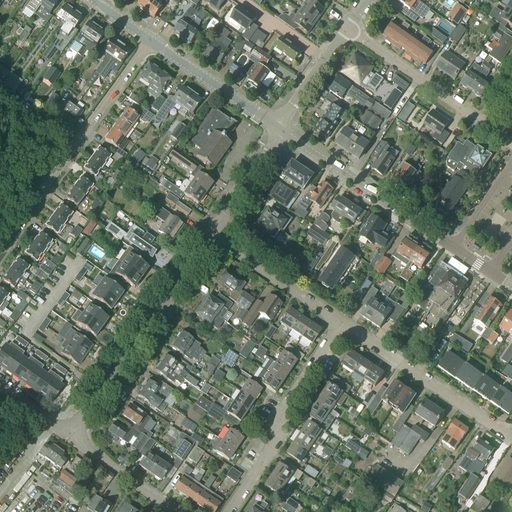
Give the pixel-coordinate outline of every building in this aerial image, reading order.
[(34,16),(38,9),(44,0),(29,0),(28,2),(30,3),(25,10),(34,16)] [(53,0),(44,0),(38,9),(46,15),(42,21),(47,24),(51,18),(48,16),(57,3),(53,0)] [(140,10),(145,14),(155,0),(141,0),(137,6),(141,9),(140,10)] [(155,0),(145,14),(150,18),(151,16),(154,19),(164,7),(161,5),(164,0),(174,0),(179,4),(182,0),(155,0)] [(204,0),(220,11),(228,0),(204,0)] [(312,19),(317,22),(324,11),(314,4),(316,0),(304,0),(307,1),(300,11),(312,19)] [(423,20),(430,11),(417,1),(415,0),(398,0),(398,2),(406,8),(401,14),(415,23),(419,17),(423,20)] [(447,18),(458,25),(467,12),(457,5),(447,18)] [(50,35),(38,50),(43,54),(49,45),(54,39),(73,13),(64,7),(55,20),(60,24),(51,36),(50,35)] [(232,19),(250,32),(259,20),(241,7),(232,19)] [(504,22),(511,27),(511,12),(509,10),(507,9),(503,14),(495,9),(489,19),(499,25),(501,27),(504,22)] [(173,32),(182,39),(198,17),(193,13),(193,12),(192,12),(193,12),(190,10),(173,32)] [(292,14),(285,24),(295,31),(298,27),(308,34),(317,22),(312,19),(300,11),(296,17),(292,14)] [(73,13),(54,39),(58,41),(62,35),(67,39),(81,19),(73,13)] [(169,19),(163,15),(160,20),(165,24),(169,19)] [(198,17),(182,39),(191,45),(200,33),(196,30),(203,20),(198,17)] [(392,46),(407,25),(404,23),(400,28),(392,22),(383,36),(386,38),(385,40),(392,46)] [(77,56),(96,29),(88,23),(79,36),(80,36),(75,43),(78,46),(73,53),(77,55),(77,56)] [(27,25),(17,40),(22,44),(32,28),(27,25)] [(404,51),(413,37),(406,32),(410,27),(407,25),(392,46),(400,51),(401,49),(404,51)] [(491,36),(499,41),(504,34),(501,32),(503,28),(501,27),(499,25),(491,36)] [(459,26),(450,40),(456,44),(466,31),(459,26)] [(220,46),(225,38),(227,39),(230,34),(222,28),(218,34),(219,34),(214,42),(214,41),(205,54),(220,65),(228,52),(220,46)] [(95,47),(104,34),(96,29),(77,56),(73,62),(77,65),(81,59),(86,52),(89,54),(95,47)] [(447,41),(435,32),(431,38),(444,46),(447,41)] [(500,65),(511,47),(511,40),(504,36),(500,42),(489,58),(500,65)] [(413,60),(427,39),(424,37),(421,42),(413,37),(404,51),(407,53),(405,55),(413,60)] [(88,89),(98,77),(99,76),(103,71),(120,45),(111,39),(102,52),(106,55),(102,61),(103,62),(95,73),(93,74),(84,86),(88,89)] [(295,63),(302,53),(281,39),(274,48),(295,63)] [(427,39),(413,60),(420,65),(422,63),(425,65),(434,52),(427,46),(430,42),(427,39)] [(246,44),(240,40),(234,49),(240,53),(246,44)] [(255,46),(262,50),(265,45),(258,41),(255,46)] [(243,51),(250,55),(255,48),(248,43),(243,51)] [(49,45),(43,54),(41,57),(47,62),(56,50),(49,45)] [(114,74),(121,65),(130,52),(120,45),(103,71),(99,76),(98,77),(103,80),(110,71),(114,74)] [(266,66),(271,59),(257,49),(252,57),(249,61),(255,65),(253,67),(247,75),(250,77),(247,80),(259,89),(270,73),(263,69),(265,66),(266,66)] [(456,81),(466,67),(446,53),(436,68),(456,81)] [(342,74),(360,86),(360,84),(367,89),(368,87),(375,92),(384,80),(376,75),(375,77),(369,73),(372,68),(355,56),(342,74)] [(480,78),(488,66),(484,63),(480,70),(474,66),(470,72),(461,85),(471,92),(480,78)] [(144,83),(149,86),(159,72),(148,65),(139,79),(144,83)] [(480,78),(471,92),(481,98),(489,86),(484,82),(488,75),(492,69),(488,66),(480,78)] [(51,86),(59,74),(51,69),(44,80),(51,86)] [(159,72),(149,86),(161,94),(170,80),(159,72)] [(10,75),(2,85),(13,93),(21,83),(10,75)] [(370,100),(350,86),(339,78),(333,87),(332,86),(328,90),(330,91),(330,92),(340,100),(345,93),(365,107),(370,100)] [(408,87),(409,86),(402,81),(398,87),(405,92),(408,87)] [(181,108),(191,95),(181,88),(172,101),(168,98),(166,102),(158,114),(155,118),(154,118),(152,121),(154,121),(155,122),(157,123),(159,123),(161,122),(163,121),(164,119),(165,118),(166,116),(172,108),(176,104),(181,108)] [(137,105),(140,101),(131,94),(127,99),(137,105)] [(52,111),(60,101),(52,95),(44,106),(52,111)] [(191,95),(181,108),(187,112),(184,117),(188,120),(201,102),(191,95)] [(332,105),(336,99),(329,95),(325,101),(327,102),(332,106),(332,105)] [(151,109),(158,114),(166,102),(159,97),(151,109)] [(389,99),(384,106),(390,110),(395,103),(389,99)] [(370,100),(365,107),(386,121),(391,114),(370,100)] [(67,118),(75,107),(67,101),(59,112),(67,118)] [(332,105),(332,106),(327,102),(321,111),(326,114),(314,132),(326,140),(338,123),(336,122),(338,119),(343,122),(347,116),(332,105)] [(75,107),(67,118),(74,123),(82,112),(75,107)] [(154,118),(141,108),(135,116),(127,110),(119,121),(130,129),(137,120),(143,124),(146,124),(149,125),(154,118)] [(229,121),(213,109),(189,143),(200,151),(197,156),(196,156),(196,157),(203,162),(202,164),(205,165),(206,164),(213,169),(214,169),(214,168),(217,163),(218,164),(218,163),(218,162),(221,157),(222,158),(222,157),(226,151),(226,152),(227,151),(226,151),(230,146),(231,145),(230,145),(231,145),(223,139),(224,138),(222,137),(225,132),(230,135),(237,125),(230,120),(229,121)] [(442,146),(449,136),(443,131),(449,123),(432,112),(424,124),(435,133),(431,139),(442,146)] [(373,134),(381,122),(366,113),(358,124),(353,121),(336,145),(358,160),(375,136),(373,134)] [(123,139),(130,129),(119,121),(112,131),(123,139)] [(170,138),(177,143),(186,130),(179,125),(170,138)] [(116,149),(123,139),(112,131),(104,141),(116,149)] [(461,172),(476,149),(466,142),(466,143),(463,141),(461,142),(459,144),(458,143),(448,159),(448,160),(446,162),(447,168),(454,172),(456,169),(461,172)] [(391,149),(382,143),(374,155),(379,158),(371,169),(383,177),(395,159),(387,154),(391,149)] [(476,149),(461,172),(471,178),(474,173),(476,174),(480,169),(482,171),(491,156),(477,147),(476,149)] [(99,149),(91,160),(102,168),(110,158),(99,149)] [(205,195),(212,184),(199,175),(202,170),(174,149),(169,156),(192,172),(189,176),(194,180),(190,184),(205,195)] [(123,160),(126,156),(118,150),(115,154),(123,160)] [(138,151),(130,162),(136,167),(145,156),(138,151)] [(87,165),(84,170),(90,175),(88,178),(97,185),(99,181),(95,178),(102,168),(91,160),(87,165)] [(149,161),(145,166),(151,171),(155,165),(149,161)] [(298,166),(293,162),(283,176),(281,175),(277,181),(279,182),(270,197),(286,207),(299,188),(304,191),(313,176),(312,175),(313,174),(308,171),(308,172),(303,169),(304,168),(298,165),(298,166)] [(411,168),(408,165),(405,163),(391,183),(405,192),(415,177),(418,179),(421,174),(419,172),(421,168),(414,163),(411,168)] [(113,176),(119,180),(123,176),(116,171),(113,176)] [(466,185),(471,178),(461,172),(456,178),(454,177),(451,181),(449,180),(445,185),(447,186),(433,208),(448,218),(468,187),(466,185)] [(116,184),(119,180),(113,176),(110,180),(113,182),(116,184)] [(78,182),(73,189),(84,197),(92,187),(100,193),(103,189),(97,185),(88,178),(85,182),(84,182),(81,179),(78,182)] [(190,185),(185,181),(180,187),(181,190),(179,192),(174,189),(175,188),(166,182),(161,188),(170,195),(179,201),(179,200),(180,201),(183,196),(197,205),(205,195),(190,184),(190,185)] [(111,192),(116,184),(113,182),(108,190),(111,192)] [(317,190),(312,187),(298,208),(306,213),(312,203),(321,209),(333,190),(323,183),(318,189),(317,189),(317,190)] [(73,189),(66,199),(77,208),(84,197),(73,189)] [(173,208),(179,201),(170,195),(165,202),(173,208)] [(344,225),(347,220),(353,224),(355,222),(358,224),(366,213),(356,207),(355,209),(342,200),(339,198),(332,209),(335,211),(331,216),(332,219),(333,221),(334,222),(335,222),(336,223),(337,224),(339,225),(340,225),(341,225),(344,225)] [(93,203),(99,208),(102,204),(96,199),(93,203)] [(186,217),(191,211),(179,202),(174,209),(186,217)] [(90,208),(96,212),(99,208),(93,203),(90,208)] [(170,216),(160,209),(150,203),(145,210),(151,215),(157,219),(164,224),(178,234),(184,225),(170,216)] [(53,217),(64,225),(71,215),(60,207),(53,217)] [(292,219),(277,209),(274,213),(269,210),(262,219),(280,232),(280,231),(283,233),(292,219)] [(313,226),(324,234),(328,228),(325,227),(330,219),(322,214),(313,226)] [(147,220),(154,224),(157,219),(151,215),(147,220)] [(56,235),(64,225),(53,217),(45,227),(56,235)] [(359,229),(363,231),(360,237),(373,246),(375,243),(384,248),(390,239),(381,233),(386,226),(384,225),(385,224),(379,220),(378,221),(372,217),(366,227),(361,224),(359,229)] [(274,240),(280,232),(262,219),(257,228),(274,240)] [(96,225),(90,221),(86,227),(90,229),(94,229),(96,225)] [(178,234),(164,224),(162,226),(160,224),(158,228),(160,230),(158,232),(172,242),(178,234)] [(124,235),(109,225),(105,231),(119,242),(122,238),(124,235)] [(331,238),(324,234),(313,226),(307,236),(324,248),(331,238)] [(72,231),(78,236),(82,231),(75,227),(72,231)] [(151,243),(153,241),(133,227),(126,237),(124,235),(122,238),(128,242),(151,259),(158,249),(151,243)] [(75,240),(78,236),(72,231),(69,236),(75,240)] [(32,245),(44,253),(51,243),(40,234),(32,245)] [(82,258),(92,244),(85,239),(75,253),(82,258)] [(407,266),(419,248),(406,239),(400,248),(398,252),(396,250),(391,256),(407,266)] [(36,263),(44,253),(32,245),(25,255),(36,263)] [(64,254),(67,250),(61,245),(58,249),(64,254)] [(125,253),(118,262),(122,265),(123,266),(141,279),(142,277),(143,278),(148,272),(148,271),(147,271),(149,269),(137,261),(141,256),(140,256),(136,253),(130,249),(129,248),(128,248),(125,253)] [(407,266),(405,269),(401,276),(409,281),(413,275),(409,272),(413,265),(421,270),(431,255),(421,248),(419,248),(407,266)] [(356,267),(360,261),(342,249),(319,282),(333,291),(337,284),(339,286),(343,279),(341,278),(351,264),(356,267)] [(329,249),(320,263),(323,265),(326,264),(332,254),(332,251),(329,249)] [(55,255),(49,263),(55,268),(61,259),(55,255)] [(309,275),(319,260),(313,256),(303,271),(309,275)] [(374,271),(382,277),(392,263),(383,257),(379,264),(375,270),(374,271)] [(10,270),(21,279),(28,268),(17,260),(10,270)] [(373,260),(370,266),(375,270),(379,264),(373,260)] [(39,270),(48,277),(51,273),(55,268),(49,263),(45,261),(41,267),(39,270)] [(111,273),(108,277),(111,279),(120,285),(123,281),(130,286),(134,289),(136,287),(136,288),(141,282),(141,281),(140,280),(141,279),(123,266),(122,265),(118,262),(112,272),(111,273)] [(468,282),(441,263),(438,268),(437,267),(426,282),(428,283),(424,288),(423,287),(412,303),(428,314),(434,305),(450,316),(459,303),(457,301),(466,288),(465,287),(468,282)] [(82,268),(78,274),(83,278),(87,272),(89,273),(92,269),(86,264),(82,268)] [(25,281),(21,279),(10,270),(2,281),(13,289),(18,283),(22,286),(25,281)] [(38,270),(35,275),(40,279),(41,280),(45,275),(38,270)] [(238,295),(245,284),(241,282),(242,282),(226,271),(219,281),(238,295)] [(79,284),(83,278),(78,274),(74,280),(79,284)] [(98,288),(117,302),(124,293),(104,279),(98,288)] [(32,287),(38,291),(41,287),(35,283),(32,287)] [(34,296),(38,291),(32,287),(28,291),(34,296)] [(111,311),(117,302),(98,288),(91,297),(111,311)] [(371,323),(382,306),(377,303),(380,299),(376,296),(378,292),(372,288),(363,302),(369,306),(361,317),(371,323)] [(73,293),(70,297),(82,305),(85,301),(81,298),(82,297),(74,291),(73,293)] [(60,299),(65,302),(69,296),(64,293),(60,299)] [(240,298),(233,293),(228,299),(246,312),(254,301),(243,294),(240,298)] [(214,302),(207,298),(201,306),(221,320),(232,305),(218,295),(214,302)] [(270,321),(281,305),(269,296),(262,306),(256,302),(250,311),(241,324),(248,328),(257,315),(258,313),(270,321)] [(490,325),(502,307),(489,298),(480,312),(474,321),(487,329),(490,324),(490,325)] [(61,308),(65,302),(60,299),(56,305),(61,308)] [(382,306),(371,323),(380,329),(387,319),(395,324),(404,310),(396,304),(391,312),(382,306)] [(89,306),(82,315),(102,329),(108,320),(89,306)] [(195,315),(217,331),(223,322),(221,320),(201,306),(200,309),(198,309),(196,312),(197,313),(195,315)] [(11,315),(17,319),(20,315),(14,310),(11,315)] [(247,314),(242,310),(235,320),(241,324),(247,314)] [(290,331),(299,317),(288,310),(279,324),(290,331)] [(78,311),(71,320),(76,324),(95,338),(102,329),(82,315),(78,311)] [(509,334),(511,329),(511,313),(500,329),(509,334)] [(14,323),(17,319),(11,315),(8,319),(14,323)] [(301,338),(310,324),(299,317),(290,331),(301,338)] [(42,325),(46,328),(51,322),(46,319),(42,325)] [(310,324),(301,338),(311,345),(321,331),(310,324)] [(42,334),(46,328),(42,325),(37,330),(42,334)] [(270,327),(263,338),(269,341),(276,331),(270,327)] [(71,330),(63,340),(65,341),(86,356),(93,346),(77,335),(75,334),(71,330)] [(176,340),(199,357),(203,352),(198,348),(200,346),(194,342),(181,333),(176,340)] [(492,345),(498,337),(492,333),(487,341),(492,345)] [(450,344),(468,355),(473,347),(455,336),(450,344)] [(198,363),(201,358),(199,357),(176,340),(170,348),(178,353),(189,361),(191,359),(198,363)] [(65,341),(60,348),(63,350),(61,354),(78,366),(83,359),(86,356),(65,341)] [(239,356),(245,360),(255,347),(249,342),(239,356)] [(0,367),(3,369),(17,348),(11,344),(9,347),(5,344),(0,351),(0,367)] [(507,365),(511,358),(511,344),(501,361),(507,365)] [(289,355),(293,349),(288,346),(284,352),(289,355)] [(257,352),(264,356),(266,352),(259,347),(257,352)] [(12,376),(25,358),(22,356),(24,353),(17,348),(3,369),(12,376)] [(293,349),(289,355),(300,362),(304,357),(293,349)] [(456,380),(469,361),(469,360),(466,365),(456,358),(459,354),(451,349),(438,368),(456,380)] [(238,358),(227,351),(220,362),(231,369),(238,358)] [(261,360),(264,356),(257,352),(254,356),(261,360)] [(275,364),(289,373),(296,362),(282,353),(275,364)] [(353,373),(362,360),(352,353),(343,366),(353,373)] [(183,380),(190,385),(193,380),(181,372),(183,370),(177,365),(165,356),(159,364),(183,380)] [(208,363),(216,368),(220,362),(212,357),(208,363)] [(25,358),(12,376),(22,383),(37,362),(30,358),(28,361),(25,358)] [(289,373),(275,364),(269,360),(262,370),(282,384),(289,373)] [(364,381),(373,367),(362,360),(353,373),(364,381)] [(474,392),(484,377),(480,374),(474,370),(477,366),(469,361),(456,380),(474,392)] [(32,390),(44,372),(41,370),(43,367),(37,362),(22,383),(32,390)] [(174,382),(179,386),(183,380),(159,364),(154,371),(160,376),(172,384),(174,382)] [(199,375),(207,380),(215,369),(209,365),(206,370),(203,368),(199,375)] [(502,374),(509,379),(511,373),(511,368),(508,365),(502,374)] [(373,367),(364,381),(374,388),(384,374),(373,367)] [(275,394),(282,384),(262,370),(255,381),(275,394)] [(214,375),(221,380),(224,375),(217,371),(214,375)] [(44,372),(32,390),(41,397),(56,376),(49,372),(47,375),(44,372)] [(491,404),(501,388),(491,382),(494,377),(493,376),(488,373),(487,372),(484,377),(474,392),(491,404)] [(218,384),(221,380),(214,375),(211,380),(218,384)] [(56,376),(41,397),(51,404),(64,386),(60,384),(62,381),(56,376)] [(335,378),(331,383),(342,390),(345,385),(335,378)] [(155,387),(147,381),(141,389),(163,404),(171,392),(158,383),(155,387)] [(240,392),(254,401),(261,391),(247,382),(240,392)] [(368,408),(365,412),(371,417),(382,401),(384,403),(386,404),(386,405),(392,409),(406,389),(395,382),(388,391),(383,399),(377,395),(375,398),(368,408)] [(504,384),(501,388),(491,404),(509,416),(511,410),(511,395),(509,393),(511,389),(504,384)] [(341,408),(348,397),(343,394),(329,385),(322,395),(335,404),(341,408)] [(345,385),(342,390),(347,394),(351,389),(345,385)] [(162,411),(165,406),(163,404),(141,389),(136,396),(149,405),(150,403),(162,411)] [(406,389),(392,409),(398,413),(398,412),(403,416),(406,411),(410,405),(416,396),(406,389)] [(247,412),(254,401),(240,392),(233,403),(230,401),(247,412)] [(370,394),(363,404),(368,408),(375,398),(370,394)] [(331,411),(335,404),(322,395),(315,406),(335,419),(338,415),(331,411)] [(195,406),(205,413),(206,414),(212,405),(200,398),(195,406)] [(240,423),(247,412),(230,401),(227,405),(230,407),(226,414),(213,405),(209,410),(222,419),(228,423),(231,417),(240,423)] [(435,428),(444,415),(425,402),(416,415),(413,420),(421,426),(424,421),(435,428)] [(130,405),(122,416),(135,425),(133,428),(132,429),(140,434),(139,435),(148,441),(149,439),(152,435),(144,429),(150,420),(144,416),(130,405)] [(197,424),(205,413),(195,406),(187,417),(197,424)] [(335,419),(315,406),(307,416),(321,426),(324,421),(329,425),(333,418),(335,419)] [(219,424),(222,419),(209,410),(206,415),(219,424)] [(356,420),(360,414),(353,410),(349,415),(356,420)] [(403,416),(392,431),(398,434),(411,414),(406,411),(403,416)] [(461,440),(468,431),(455,422),(449,432),(442,442),(454,451),(461,440)] [(108,431),(108,432),(114,436),(121,441),(127,445),(130,440),(132,437),(135,439),(136,440),(132,446),(135,452),(139,454),(143,448),(143,449),(148,441),(139,435),(140,434),(132,429),(129,427),(126,431),(114,423),(108,431)] [(301,433),(319,446),(321,447),(324,442),(320,440),(325,434),(308,423),(301,433)] [(192,434),(193,434),(197,428),(192,424),(187,431),(192,434)] [(404,426),(391,445),(408,457),(419,440),(424,443),(429,436),(414,426),(411,431),(404,426)] [(373,433),(366,428),(363,434),(370,438),(373,433)] [(222,442),(236,451),(243,440),(229,431),(222,442)] [(315,452),(319,446),(301,433),(294,443),(308,453),(311,455),(313,451),(315,452)] [(181,434),(178,438),(181,441),(191,448),(195,443),(181,434)] [(193,434),(192,435),(189,439),(195,443),(200,446),(204,441),(193,434)] [(148,441),(143,449),(148,452),(155,443),(150,440),(149,441),(148,441)] [(212,451),(215,453),(228,462),(236,451),(222,442),(220,440),(218,441),(217,441),(215,442),(214,444),(213,445),(213,446),(212,448),(212,449),(212,451)] [(488,445),(480,440),(472,452),(470,450),(464,458),(465,459),(458,468),(467,474),(470,470),(474,463),(475,463),(476,462),(480,458),(479,457),(488,445)] [(171,455),(176,459),(182,462),(192,448),(191,448),(181,441),(171,455)] [(349,442),(345,448),(357,456),(361,450),(349,442)] [(308,453),(294,443),(287,455),(300,464),(301,463),(304,466),(307,461),(303,459),(308,453)] [(50,448),(45,445),(38,454),(55,467),(57,464),(61,467),(66,460),(62,457),(64,454),(52,445),(50,448)] [(488,462),(490,458),(489,458),(494,449),(488,445),(479,457),(480,458),(476,462),(475,463),(474,463),(470,470),(467,474),(471,476),(458,496),(467,502),(480,482),(476,480),(487,464),(485,463),(487,461),(488,462)] [(195,448),(187,460),(196,465),(204,454),(195,448)] [(144,458),(139,467),(150,474),(158,461),(147,454),(148,452),(143,449),(139,455),(144,458)] [(330,459),(332,455),(325,450),(322,454),(330,459)] [(358,456),(364,460),(368,454),(362,450),(358,456)] [(120,456),(117,461),(127,469),(131,464),(120,456)] [(446,472),(453,462),(448,458),(441,468),(446,472)] [(176,471),(182,462),(176,459),(170,467),(176,471)] [(509,487),(511,482),(511,461),(508,459),(496,478),(509,487)] [(347,460),(342,467),(347,470),(351,464),(347,460)] [(158,461),(150,474),(160,482),(169,469),(158,461)] [(273,475),(287,484),(292,476),(299,481),(303,474),(291,466),(288,470),(280,464),(273,475)] [(319,474),(308,467),(304,472),(315,479),(319,474)] [(404,485),(377,467),(367,481),(394,499),(404,485)] [(193,482),(188,478),(192,471),(188,468),(173,490),(183,496),(193,482)] [(235,484),(237,480),(241,475),(231,469),(225,477),(235,484)] [(63,471),(57,479),(63,483),(60,488),(67,493),(70,489),(76,480),(63,471)] [(193,503),(202,488),(197,485),(202,478),(197,475),(193,482),(183,496),(193,503)] [(290,487),(287,484),(273,475),(266,486),(279,495),(280,494),(283,496),(290,487)] [(207,491),(215,480),(211,477),(203,488),(202,488),(193,503),(202,509),(212,495),(207,491)] [(31,490),(59,510),(66,500),(38,480),(31,490)] [(316,483),(310,480),(307,485),(312,489),(316,483)] [(394,499),(382,491),(379,496),(391,504),(394,499)] [(212,495),(202,509),(206,511),(215,511),(222,502),(212,495)] [(479,496),(469,510),(472,511),(484,511),(490,504),(479,496)] [(108,511),(111,507),(109,506),(109,504),(106,502),(103,503),(94,498),(87,510),(89,511),(108,511)] [(296,511),(300,506),(289,499),(286,505),(296,511)] [(425,511),(428,511),(432,507),(425,503),(421,510),(425,511)]
